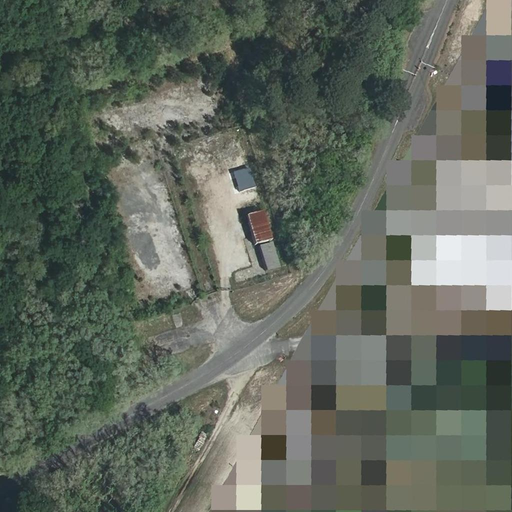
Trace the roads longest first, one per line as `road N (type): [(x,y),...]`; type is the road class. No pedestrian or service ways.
road 1 (unclassified): [(444,0),(355,217),(270,329)]
road 2 (unclassified): [(0,489),(220,368),(270,329)]
road 3 (track): [(169,511),(270,329)]
